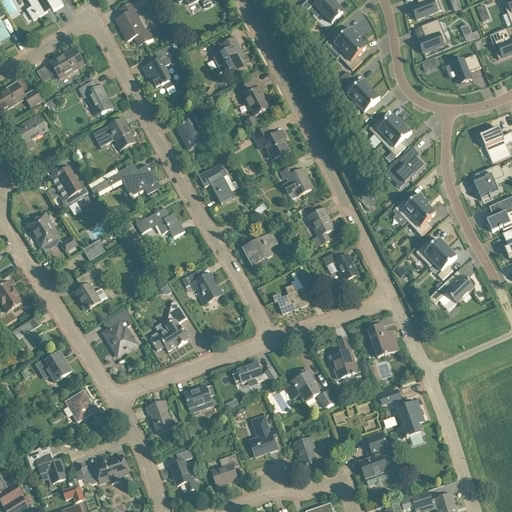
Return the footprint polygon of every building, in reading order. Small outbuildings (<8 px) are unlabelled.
[(33,9),(28,12),(34,22),(48,13),(46,11),(51,8),(54,13),(63,7),(60,1),(62,0),(33,0),(29,3),(33,9)] [(313,0),(309,0),(302,7),(307,13),(309,10),(314,6),(322,14),(332,24),(339,18),(340,17),(343,14),(337,8),(337,7),(331,0),(329,0),(330,0),(329,0),(322,0),(318,4),(313,0)] [(416,0),(419,7),(413,9),(418,21),(442,12),(437,0),(436,0),(433,1),(432,0),(416,0)] [(511,0),(503,3),(508,16),(511,14),(511,13),(511,26),(511,27),(511,26),(511,0)] [(117,21),(128,43),(135,39),(139,47),(156,38),(150,29),(143,33),(132,13),(136,11),(133,5),(120,11),(124,18),(117,21)] [(484,6),(477,9),(480,16),(487,13),(484,6)] [(0,42),(1,42),(3,42),(9,39),(10,38),(10,37),(5,28),(4,28),(3,28),(2,25),(3,24),(1,20),(6,17),(0,7),(0,42)] [(426,40),(419,43),(424,55),(448,45),(444,34),(447,32),(442,21),(439,22),(439,21),(421,28),(426,40)] [(336,35),(326,45),(331,49),(335,46),(343,55),(339,58),(340,59),(359,41),(361,39),(352,30),(341,40),(336,35)] [(507,30),(489,37),(490,39),(494,37),(498,47),(494,49),(499,61),(511,55),(511,41),(511,42),(507,30)] [(472,35),(465,38),(467,44),(480,39),(477,33),(472,35)] [(218,57),(215,59),(220,69),(224,66),(227,65),(230,71),(237,67),(239,72),(247,68),(243,59),(237,48),(239,47),(235,39),(215,49),(219,57),(218,57)] [(359,41),(340,59),(353,72),(363,62),(358,58),(367,49),(359,41)] [(481,42),(475,45),(478,52),(484,49),(481,42)] [(59,60),(51,65),(61,80),(85,66),(75,49),(58,59),(59,60)] [(171,55),(145,69),(157,90),(164,86),(167,91),(174,87),(172,82),(165,68),(172,65),(173,66),(176,65),(171,55)] [(476,56),(452,65),(460,85),(472,81),(469,74),(481,69),(476,56)] [(429,63),(423,66),(425,72),(432,70),(429,63)] [(38,72),(37,73),(44,85),(51,80),(44,69),(38,73),(38,72)] [(348,73),(340,80),(345,84),(352,77),(348,73)] [(312,83),(307,77),(302,82),(308,88),(312,83)] [(350,86),(340,96),(353,109),(372,91),(363,82),(354,91),(350,86)] [(0,115),(25,100),(31,109),(43,102),(35,89),(24,95),(17,84),(0,94),(0,115)] [(80,91),(84,98),(87,96),(98,117),(113,109),(102,88),(97,90),(94,84),(80,91)] [(251,110),(256,118),(270,110),(263,97),(265,96),(261,89),(255,92),(251,85),(239,91),(250,111),(251,110)] [(207,88),(204,93),(210,97),(214,92),(207,88)] [(372,91),(353,109),(353,110),(357,107),(365,115),(361,118),(366,123),(376,114),(371,109),(380,100),(372,91)] [(183,127),(178,130),(189,151),(209,141),(194,112),(182,119),(185,125),(183,127)] [(248,128),(257,124),(253,117),(244,121),(248,128)] [(380,121),(370,131),(383,144),(404,125),(403,124),(402,126),(393,117),(384,126),(380,121)] [(17,131),(29,151),(36,146),(33,142),(48,132),(40,118),(17,131)] [(101,149),(108,145),(116,141),(122,152),(137,144),(124,120),(94,136),(101,149)] [(404,125),(383,144),(396,158),(406,148),(402,144),(412,134),(404,125)] [(499,129),(480,137),(493,166),(511,158),(507,146),(511,144),(511,133),(503,137),(499,129)] [(289,153),(283,141),(284,141),(280,134),(269,140),(264,131),(253,137),(260,150),(266,147),(273,162),(289,153)] [(232,151),(226,154),(229,160),(235,157),(232,151)] [(405,156),(380,179),(385,184),(390,179),(393,183),(398,178),(405,185),(411,179),(412,181),(416,176),(415,175),(424,167),(417,159),(412,163),(405,156)] [(65,173),(52,181),(74,217),(82,212),(79,208),(92,200),(81,182),(78,184),(73,176),(76,173),(75,171),(78,169),(72,159),(60,166),(65,173)] [(222,165),(199,177),(205,189),(211,186),(220,204),(234,197),(232,193),(224,179),(228,177),(222,165)] [(116,171),(89,187),(94,195),(121,181),(131,198),(145,191),(148,196),(161,189),(149,167),(138,173),(134,166),(118,175),(116,171)] [(478,184),(474,185),(481,202),(499,194),(494,183),(505,178),(499,166),(475,177),(478,184)] [(294,168),(281,175),(284,181),(287,180),(289,184),(284,187),(289,197),(290,197),(292,201),(312,191),(306,181),(308,180),(303,171),(297,174),(294,168)] [(59,198),(54,189),(49,192),(54,201),(59,198)] [(158,193),(151,197),(153,201),(160,198),(158,193)] [(406,201),(396,211),(409,224),(429,204),(421,196),(410,206),(406,201)] [(364,197),(359,202),(364,208),(368,204),(368,201),(364,197)] [(494,219),(487,222),(492,234),(502,230),(503,232),(511,228),(511,227),(507,216),(511,214),(511,198),(489,209),(494,219)] [(429,204),(409,224),(422,238),(432,228),(427,224),(436,215),(428,206),(430,205),(429,204)] [(257,214),(258,216),(267,210),(263,205),(255,212),(255,213),(257,214)] [(142,235),(158,226),(163,236),(170,232),(174,240),(185,234),(175,215),(171,218),(166,209),(137,225),(142,235)] [(325,211),(308,219),(312,227),(318,238),(322,246),(330,242),(326,235),(335,230),(325,211)] [(265,214),(260,217),(263,222),(268,218),(265,214)] [(28,226),(42,249),(60,238),(46,215),(28,226)] [(284,222),(287,228),(293,225),(290,219),(284,222)] [(511,231),(503,235),(508,246),(509,245),(510,248),(505,250),(509,259),(511,257),(511,231)] [(271,235),(244,249),(254,267),(261,263),(263,267),(269,264),(264,253),(270,249),(277,246),(271,235)] [(62,246),(66,253),(78,246),(74,239),(62,246)] [(427,245),(417,254),(430,269),(434,265),(433,265),(449,250),(440,241),(431,249),(427,245)] [(83,252),(90,263),(106,253),(99,242),(83,252)] [(449,250),(433,265),(434,265),(442,274),(438,277),(443,282),(453,272),(448,267),(457,259),(449,250)] [(323,260),(331,276),(339,272),(345,283),(358,276),(348,256),(339,261),(336,254),(323,260)] [(293,288),(284,291),(285,294),(274,298),(276,304),(278,303),(283,316),(310,306),(304,290),(303,290),(302,288),(310,284),(303,271),(305,270),(303,266),(300,268),(301,270),(294,274),(299,282),(292,284),(293,288)] [(83,290),(76,295),(87,312),(90,311),(91,312),(93,310),(92,309),(108,299),(102,289),(95,294),(91,287),(105,278),(98,268),(77,281),(81,287),(83,290)] [(199,272),(183,281),(186,288),(192,285),(196,292),(198,291),(201,296),(199,298),(204,307),(224,296),(220,288),(216,290),(213,284),(216,283),(211,275),(203,279),(199,272)] [(0,316),(0,321),(4,328),(17,320),(11,312),(23,304),(10,284),(14,282),(10,277),(0,283),(4,288),(0,290),(0,302),(7,313),(0,316)] [(447,283),(429,300),(431,302),(434,305),(435,306),(446,295),(456,306),(475,289),(464,278),(452,289),(447,283)] [(168,286),(160,291),(163,295),(168,296),(172,293),(168,286)] [(176,302),(172,305),(169,321),(156,329),(160,336),(158,337),(157,335),(151,339),(152,342),(151,342),(158,352),(165,348),(168,353),(178,347),(179,348),(188,343),(187,341),(188,340),(179,326),(188,320),(176,302)] [(434,305),(431,302),(426,306),(429,310),(434,305)] [(116,328),(104,335),(118,358),(137,346),(123,323),(131,318),(126,310),(111,320),(116,328)] [(19,342),(22,340),(30,352),(43,344),(35,332),(43,327),(38,319),(14,334),(19,342)] [(369,332),(378,360),(387,356),(392,355),(399,352),(392,333),(385,336),(382,327),(369,332)] [(331,358),(333,366),(336,365),(341,379),(338,380),(338,381),(352,376),(353,377),(355,376),(355,375),(358,374),(355,365),(353,366),(351,360),(353,359),(347,340),(339,342),(343,354),(331,358)] [(43,362),(36,367),(41,375),(47,372),(55,385),(73,374),(60,354),(44,364),(43,362)] [(365,362),(360,364),(364,378),(370,376),(365,362)] [(238,372),(232,374),(237,386),(242,385),(256,380),(258,384),(269,380),(271,383),(278,379),(272,370),(265,374),(266,375),(262,377),(258,365),(238,372)] [(297,381),(285,388),(293,401),(297,398),(295,395),(300,393),(301,396),(306,403),(317,397),(325,410),(336,403),(329,392),(323,395),(322,393),(319,394),(313,384),(315,382),(310,373),(299,379),(298,377),(295,378),(297,381)] [(185,396),(190,412),(192,415),(213,408),(212,406),(217,405),(211,388),(207,390),(206,388),(185,396)] [(380,398),(383,406),(401,400),(398,391),(380,398)] [(85,392),(66,403),(78,424),(97,413),(85,392)] [(147,409),(150,417),(152,416),(159,435),(173,430),(166,411),(168,411),(165,403),(147,409)] [(419,425),(425,423),(417,403),(401,409),(408,428),(400,431),(403,440),(421,434),(419,425)] [(259,439),(250,442),(256,459),(278,451),(275,443),(278,442),(273,427),(269,429),(265,418),(253,422),(259,439)] [(199,426),(193,428),(196,437),(202,435),(199,426)] [(367,439),(374,459),(360,464),(368,488),(376,485),(377,486),(378,487),(379,487),(380,487),(381,487),(381,486),(382,486),(383,485),(383,484),(383,483),(383,482),(390,480),(385,467),(393,464),(382,434),(367,439)] [(294,446),(302,470),(317,464),(312,450),(314,450),(311,440),(294,446)] [(32,448),(25,450),(27,455),(26,455),(32,471),(39,469),(41,477),(50,474),(53,485),(67,480),(60,461),(57,462),(56,460),(54,460),(53,458),(51,459),(50,456),(42,460),(39,451),(34,453),(32,448)] [(180,463),(170,467),(178,488),(186,485),(188,493),(197,490),(193,478),(194,478),(195,474),(192,466),(187,468),(184,462),(192,459),(190,451),(177,456),(180,463)] [(221,462),(223,469),(212,473),(217,488),(238,481),(234,469),(240,467),(236,456),(221,462)] [(81,464),(76,474),(79,483),(82,481),(85,476),(90,479),(97,476),(100,484),(100,486),(111,482),(112,486),(121,483),(119,479),(129,476),(123,457),(94,467),(94,468),(90,470),(89,469),(81,464)] [(320,463),(323,471),(336,466),(333,459),(320,463)] [(0,502),(5,511),(24,511),(30,509),(22,497),(24,496),(16,482),(7,488),(0,475),(0,502)] [(74,489),(63,493),(66,501),(75,498),(76,505),(85,502),(79,487),(74,489)] [(433,506),(429,492),(410,498),(414,508),(415,511),(424,511),(423,509),(433,506)] [(456,511),(452,496),(434,501),(437,511),(456,511)] [(401,501),(404,511),(414,508),(410,498),(401,501)]
